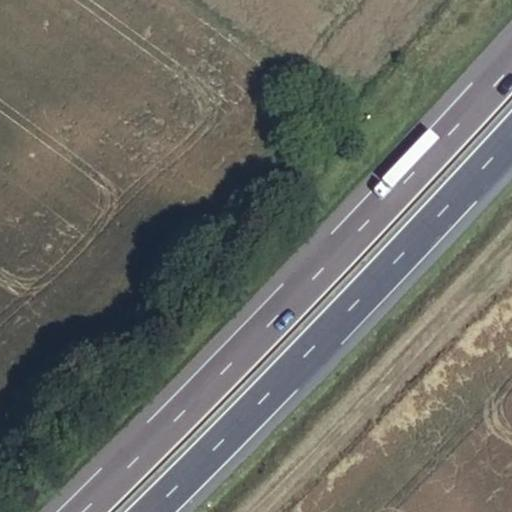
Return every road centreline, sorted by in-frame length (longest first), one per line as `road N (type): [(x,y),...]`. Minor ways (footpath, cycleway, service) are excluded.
road 1 (motorway): [(511,52),(340,239),(61,511)]
road 2 (motorway): [(155,511),(511,142)]
road 3 (track): [(258,511),(471,291)]
